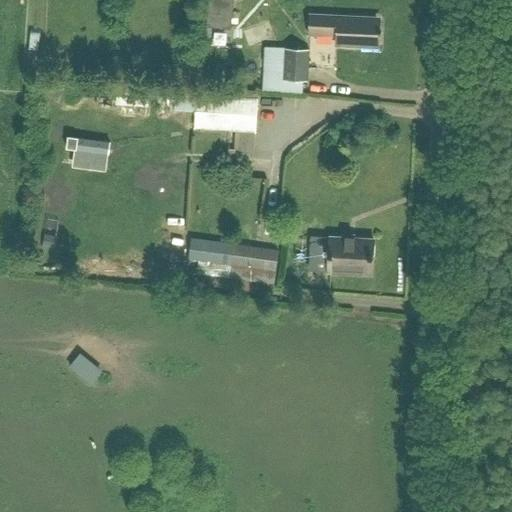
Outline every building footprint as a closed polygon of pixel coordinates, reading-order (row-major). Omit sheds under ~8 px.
[(208,0),(206,27),(231,29),(233,0),(208,0)] [(379,41),(380,25),(374,25),(374,18),(312,16),(311,35),(338,36),(337,46),(374,47),(374,41),(379,41)] [(259,22),(237,28),(242,45),(264,39),(259,22)] [(307,82),(309,50),(264,48),(262,92),(302,94),(303,82),(307,82)] [(255,132),(257,99),(197,95),(195,129),(255,132)] [(66,138),(64,149),(108,155),(109,143),(66,138)] [(371,278),(375,240),(327,236),(324,274),(371,278)] [(279,250),(192,238),(189,259),(276,271),(279,250)] [(509,345),(509,336),(495,336),(495,345),(509,345)] [(86,383),(97,371),(75,351),(64,364),(86,383)]
